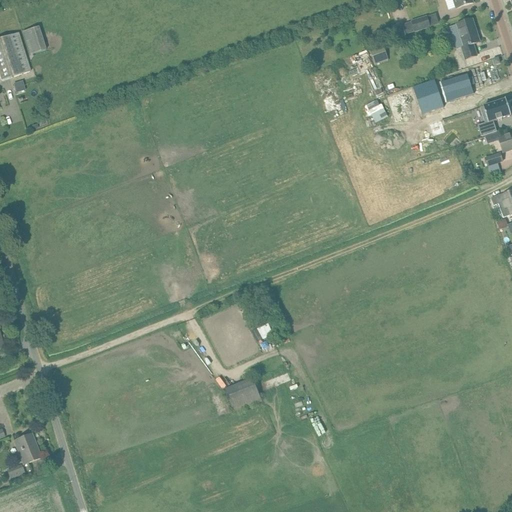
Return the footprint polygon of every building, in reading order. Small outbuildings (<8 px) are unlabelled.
[(441,0),(452,0),(455,9),(473,4),(472,0),(439,0),(440,1),(441,0)] [(426,17),(423,18),(402,25),(406,35),(430,27),(426,17)] [(472,20),(463,23),(457,25),(464,47),(462,48),(466,60),(477,56),(473,45),(480,43),(472,20)] [(23,33),(30,55),(46,50),(39,28),(23,33)] [(30,72),(19,33),(0,39),(0,76),(1,81),(30,72)] [(383,45),(370,50),(375,65),(388,60),(383,45)] [(468,76),(452,81),(437,85),(443,104),(474,95),(468,76)] [(436,82),(414,89),(423,115),(444,109),(436,82)] [(486,126),(479,128),(482,139),(497,135),(498,134),(494,123),(511,118),(507,102),(481,111),(486,126)] [(497,135),(499,139),(503,153),(511,150),(511,134),(502,138),(500,134),(498,134),(497,135)] [(500,155),(485,159),(487,166),(502,162),(500,155)] [(493,206),(497,205),(500,217),(504,218),(511,215),(511,191),(505,194),(491,198),(493,206)] [(252,378),(224,390),(234,414),(262,402),(252,378)] [(31,434),(22,438),(14,441),(24,466),(41,458),(39,454),(38,455),(37,451),(38,451),(31,434)]
